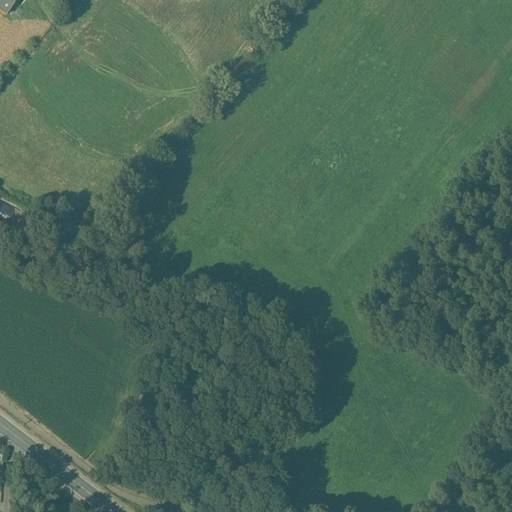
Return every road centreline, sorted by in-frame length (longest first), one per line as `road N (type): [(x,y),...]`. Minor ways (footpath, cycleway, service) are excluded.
road 1 (track): [(0,211),(154,231),(292,293),(412,486),(459,511)]
road 2 (primary): [(12,434),(112,511)]
